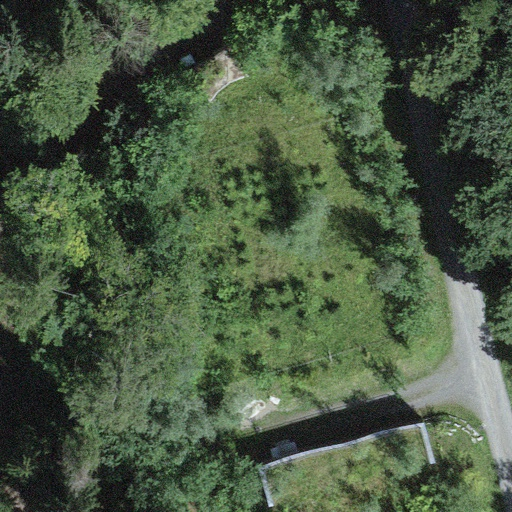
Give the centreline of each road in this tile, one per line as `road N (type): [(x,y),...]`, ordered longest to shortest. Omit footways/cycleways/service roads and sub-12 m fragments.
road 1 (track): [(511,476),(400,0)]
road 2 (track): [(489,381),(268,434)]
road 3 (track): [(225,0),(105,96)]
